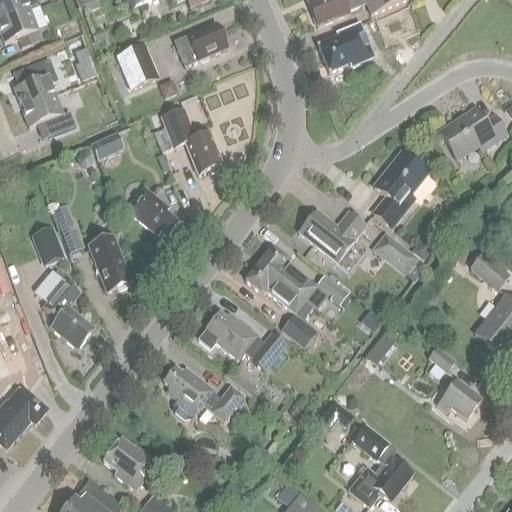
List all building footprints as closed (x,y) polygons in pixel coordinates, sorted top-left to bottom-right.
[(0,0),(0,2),(1,4),(0,3),(0,26),(29,15),(39,11),(34,0),(0,0)] [(96,0),(85,0),(91,14),(100,11),(96,0)] [(126,0),(132,13),(162,0),(168,0),(171,5),(175,4),(176,6),(185,2),(189,11),(207,4),(205,0),(126,0)] [(408,4),(406,0),(323,0),(306,7),(316,32),(348,19),(347,16),(365,9),(370,19),(408,4)] [(409,8),(375,22),(385,48),(419,34),(409,8)] [(29,15),(0,26),(0,40),(3,48),(16,43),(20,53),(29,49),(25,39),(36,35),(29,15)] [(226,54),(215,29),(173,48),(183,72),(226,54)] [(327,78),(348,69),(350,72),(372,63),(358,29),(336,38),(337,41),(316,50),(327,78)] [(90,36),(93,44),(107,38),(103,30),(90,36)] [(158,82),(144,48),(138,51),(117,60),(115,61),(130,96),(158,83),(158,82)] [(79,67),(75,68),(81,85),(98,78),(87,51),(74,56),(79,67)] [(12,93),(20,113),(54,100),(49,89),(57,86),(48,64),(20,75),(26,88),(12,93)] [(158,87),(161,100),(175,97),(172,84),(158,87)] [(54,100),(20,113),(28,133),(41,128),(45,138),(66,130),(54,100)] [(162,157),(172,153),(184,148),(197,180),(221,171),(208,138),(194,144),(183,114),(160,123),(164,132),(154,136),(162,157)] [(474,114),(438,137),(455,164),(477,150),(480,154),(493,145),(494,146),(505,139),(493,120),(483,127),(474,114)] [(98,163),(124,151),(119,138),(93,150),(98,163)] [(385,202),(372,218),(390,232),(403,215),(402,214),(412,202),(408,199),(425,178),(400,158),(373,192),(385,202)] [(125,215),(157,241),(160,237),(166,242),(178,228),(165,217),(168,213),(143,193),(125,215)] [(65,210),(52,215),(69,258),(82,253),(82,252),(70,223),(65,210)] [(315,216),(298,238),(336,268),(340,263),(351,272),(364,256),(353,247),(353,246),(365,231),(348,218),(336,232),(315,216)] [(486,226),(476,237),(491,250),(501,238),(486,226)] [(64,262),(52,231),(29,240),(41,271),(64,262)] [(371,255),(413,288),(426,271),(385,238),(371,255)] [(130,289),(111,241),(87,251),(105,298),(130,289)] [(412,257),(422,265),(435,249),(424,241),(412,257)] [(256,271),(244,285),(262,300),(265,297),(293,319),(302,326),(313,313),(323,299),(287,270),(289,267),(271,252),(256,271)] [(497,293),(510,278),(481,254),(469,269),(497,293)] [(324,278),(316,289),(328,298),(326,301),(338,311),(349,298),(324,278)] [(93,334),(67,313),(79,299),(64,286),(42,313),(56,325),(49,333),(76,355),(93,334)] [(511,345),(511,306),(505,300),(474,339),(501,360),(511,345)] [(206,332),(206,333),(198,344),(209,354),(215,347),(239,367),(245,359),(267,374),(285,348),(270,338),(263,348),(256,342),(257,341),(228,318),(224,323),(217,318),(206,332)] [(293,319),(280,335),(303,353),(316,337),(302,326),(293,319)] [(377,374),(395,349),(384,341),(349,388),(359,395),(376,373),(377,374)] [(455,365),(435,350),(427,360),(435,366),(428,375),(441,384),(455,365)] [(212,398),(214,395),(184,373),(181,378),(174,372),(163,387),(169,392),(166,397),(177,406),(173,411),(174,417),(183,424),(189,424),(193,419),(195,420),(202,411),(223,427),(243,402),(230,392),(220,404),(212,398)] [(481,405),(455,385),(435,410),(445,418),(449,412),(465,425),(481,405)] [(29,427),(33,431),(46,416),(24,396),(23,398),(17,393),(6,406),(5,405),(0,411),(0,450),(5,455),(29,427)] [(335,406),(329,413),(350,430),(356,423),(335,406)] [(381,470),(374,479),(366,473),(347,498),(365,511),(369,511),(380,500),(389,507),(411,480),(390,463),(395,456),(363,431),(351,447),(381,470)] [(156,468),(133,451),(132,452),(119,443),(102,466),(115,476),(113,479),(135,496),(156,468)] [(121,511),(87,486),(74,503),(73,503),(66,511),(121,511)] [(232,503),(239,494),(229,486),(222,495),(232,503)] [(275,502),(287,511),(297,499),(285,489),(277,499),(275,502)] [(167,511),(152,500),(142,511),(167,511)] [(313,511),(300,501),(290,511),(313,511)]
